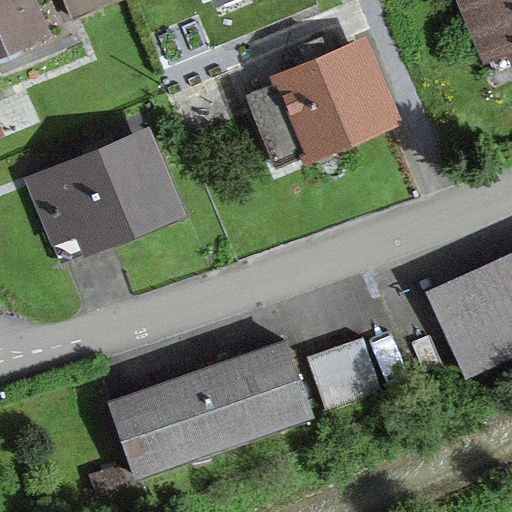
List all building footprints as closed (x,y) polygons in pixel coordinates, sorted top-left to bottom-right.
[(0,0),(0,53),(40,37),(25,0),(0,0)] [(60,0),(67,18),(112,0),(60,0)] [(216,0),(220,8),(239,0),(216,0)] [(511,0),(472,0),(461,5),(490,74),(511,64),(511,0)] [(274,167),(384,121),(354,49),(322,63),(313,40),(285,52),(294,74),(244,96),(274,167)] [(167,212),(137,140),(98,156),(94,146),(79,152),(83,163),(27,186),(56,257),(167,212)] [(494,339),(511,330),(511,260),(431,298),(463,369),(500,353),(494,339)] [(321,410),(376,391),(358,339),(303,358),(321,410)] [(133,479),(307,418),(282,346),(108,407),(133,479)]
